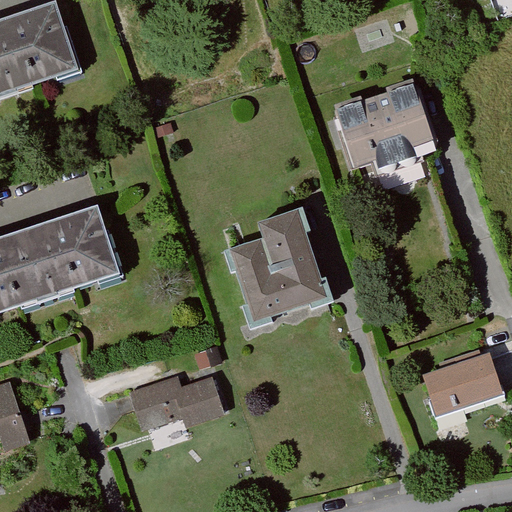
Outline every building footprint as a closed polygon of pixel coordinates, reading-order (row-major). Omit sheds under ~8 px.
[(0,100),(78,74),(54,2),(0,20),(0,100)] [(333,114),(353,173),(436,146),(416,86),(333,114)] [(0,326),(118,287),(94,215),(0,246),(0,326)] [(308,239),(300,215),(255,230),(260,245),(220,258),(227,281),(232,279),(243,313),(239,314),(247,339),(270,331),(268,327),(309,313),(310,317),(332,310),(324,287),(320,289),(304,241),(308,239)] [(431,425),(497,402),(482,360),(416,383),(431,425)] [(177,382),(128,399),(142,438),(182,424),(185,435),(226,421),(213,383),(181,393),(177,382)] [(6,458),(31,450),(10,388),(0,391),(0,444),(1,444),(6,458)]
